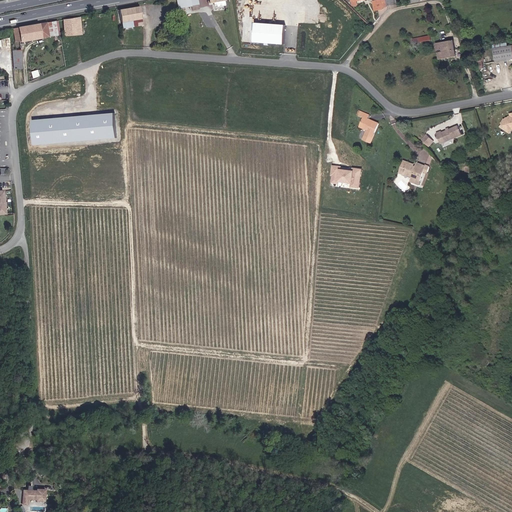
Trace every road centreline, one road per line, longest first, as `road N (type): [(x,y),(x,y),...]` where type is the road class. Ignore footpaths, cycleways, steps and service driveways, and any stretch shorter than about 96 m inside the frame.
road 1 (residential): [(19,234),(13,109),(33,84),(134,52),(336,65)]
road 2 (residential): [(0,445),(13,445),(31,425),(27,249),(19,234)]
road 3 (residential): [(336,65),(384,107),(420,111),(511,93)]
road 4 (unknown): [(383,17),(441,4),(478,100)]
